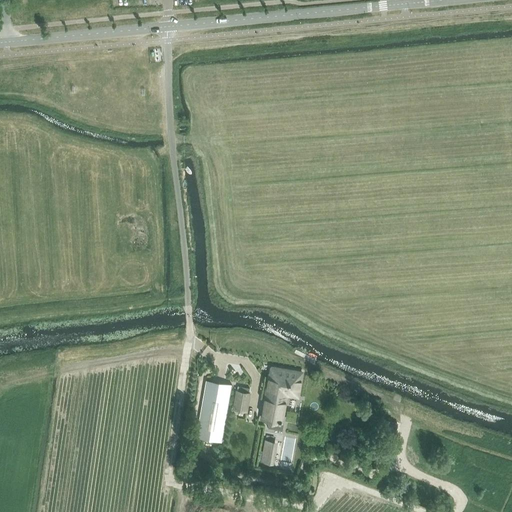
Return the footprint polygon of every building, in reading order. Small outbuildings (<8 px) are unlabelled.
[(302,372),(270,367),(261,419),(271,420),(271,418),(278,420),(278,422),(281,422),(286,394),(297,396),(302,372)] [(231,385),(206,380),(196,437),(221,442),(231,385)] [(232,410),(247,412),(251,392),(249,392),(250,388),(238,386),(237,390),(235,390),(232,410)] [(278,442),(264,439),(262,451),(261,451),(259,459),(261,459),(260,462),(273,464),(278,442)] [(387,464),(390,454),(377,450),(374,460),(387,464)]
